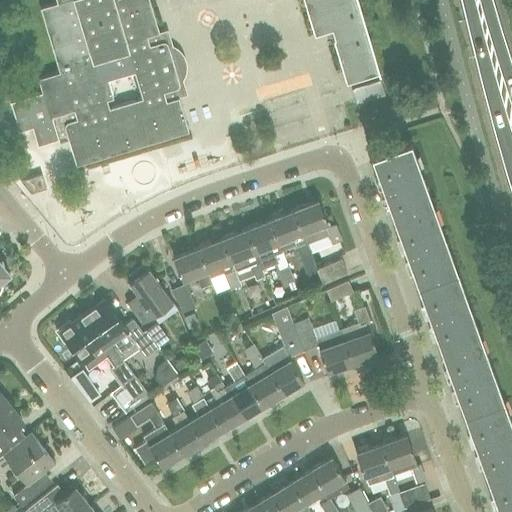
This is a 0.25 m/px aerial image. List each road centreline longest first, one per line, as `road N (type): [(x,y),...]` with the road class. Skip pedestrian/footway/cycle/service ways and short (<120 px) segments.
road 1 (unclassified): [(67,278),(158,215),(313,155),(335,156)]
road 2 (unclassified): [(194,511),(317,435),(425,393)]
road 3 (unclassified): [(425,393),(348,171),(335,156)]
road 4 (residential): [(156,511),(9,328)]
road 5 (residential): [(471,511),(425,393)]
